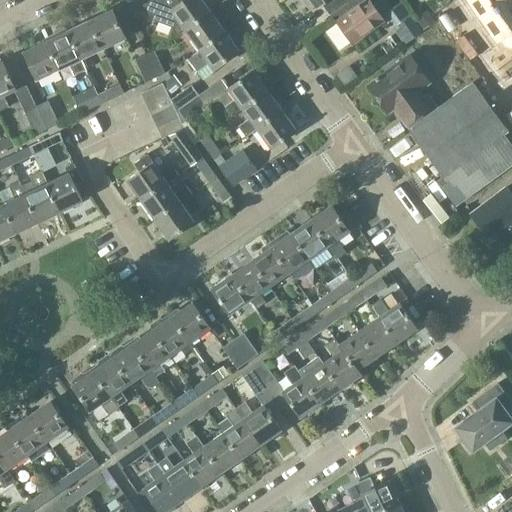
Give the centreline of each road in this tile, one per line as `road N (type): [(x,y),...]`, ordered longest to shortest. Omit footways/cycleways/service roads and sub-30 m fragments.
road 1 (residential): [(351,147),(165,279),(83,157),(127,134)]
road 2 (residential): [(485,325),(351,147)]
road 3 (residential): [(250,511),(404,405)]
road 4 (residential): [(351,147),(246,0)]
